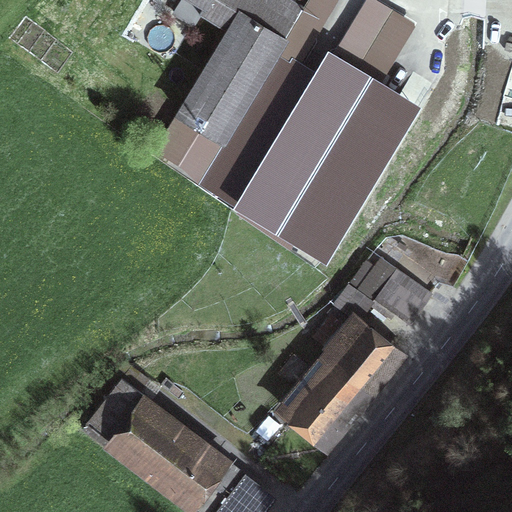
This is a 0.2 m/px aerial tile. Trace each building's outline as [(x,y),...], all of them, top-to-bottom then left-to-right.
[(208,0),(201,12),(217,22),(230,30),(179,113),(222,139),(275,52),(284,37),(257,20),(269,0),(208,0)] [(203,0),(206,1),(199,12),(200,13),(201,12),(208,0),(203,0)] [(243,200),(329,252),(416,108),(331,56),(243,200)] [(497,92),(511,95),(511,62),(505,61),(497,92)] [(413,317),(429,294),(396,270),(380,292),(413,317)] [(290,406),(328,436),(397,351),(353,315),(328,345),(334,351),(290,406)] [(84,427),(112,449),(118,441),(210,511),(259,511),(264,506),(229,463),(222,456),(219,460),(146,404),(151,398),(123,377),(84,427)] [(168,390),(174,383),(166,377),(161,384),(168,390)]
